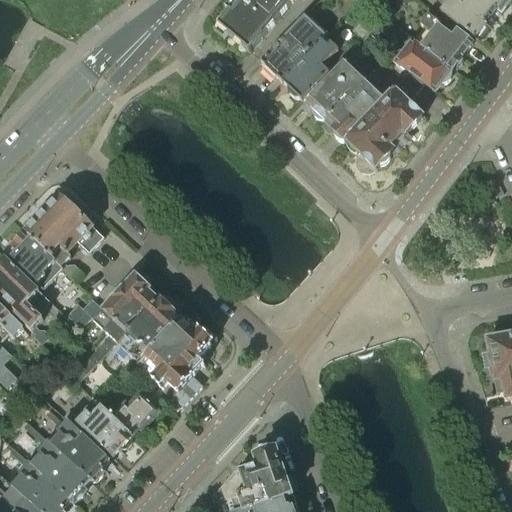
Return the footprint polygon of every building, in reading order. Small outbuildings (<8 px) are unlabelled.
[(230,14),(218,29),(250,56),(297,0),(305,0),(308,2),(309,0),(242,0),(238,5),(240,7),(232,16),(230,14)] [(464,0),(440,0),(433,11),(475,42),(482,40),(486,33),(486,28),(491,20),(464,0)] [(464,0),(491,20),(497,13),(503,12),(508,5),(507,0),(464,0)] [(367,16),(352,32),(362,42),(377,26),(367,16)] [(411,43),(451,74),(452,73),(452,74),(453,73),(457,72),(463,65),(462,61),(462,60),(473,45),(457,33),(447,26),(445,29),(429,17),(420,28),(423,31),(413,44),(411,43)] [(261,66),(281,85),(325,38),(305,20),(261,66)] [(326,39),(325,38),(281,85),(289,92),(290,97),(295,102),(300,102),(302,105),(329,76),(323,70),(338,53),(332,47),(340,39),(332,32),(326,39)] [(452,75),(451,74),(411,43),(394,66),(412,80),(430,93),(430,92),(436,96),(442,88),(445,87),(446,87),(448,85),(449,84),(450,82),(451,81),(451,80),(451,78),(451,77),(451,76),(452,75)] [(351,67),(356,67),(363,60),(363,55),(358,50),(344,66),(348,70),(351,67)] [(324,126),(325,127),(364,84),(351,72),(348,70),(344,66),(305,108),(313,116),(313,117),(313,118),(313,119),(314,119),(314,120),(315,121),(315,122),(316,123),(317,124),(318,124),(319,125),(320,126),(321,126),(322,126),(323,126),(324,126)] [(364,85),(364,84),(325,127),(333,135),(333,137),(334,139),(335,141),(337,142),(339,143),(340,144),(342,145),(344,145),(345,145),(384,103),(372,91),(383,79),(383,74),(378,70),(364,85)] [(422,102),(430,93),(412,80),(410,82),(407,79),(395,92),(395,91),(384,103),(345,145),(346,146),(361,160),(359,161),(359,162),(358,163),(357,165),(357,166),(357,167),(357,168),(357,169),(358,171),(359,173),(359,174),(360,175),(362,176),(363,177),(365,178),(366,178),(368,178),(369,178),(371,177),(373,176),(375,175),(379,170),(382,169),(384,169),(386,167),(388,165),(389,164),(390,163),(390,161),(391,160),(391,158),(402,146),(400,145),(423,120),(408,106),(417,97),(422,102)] [(26,236),(28,239),(64,273),(77,285),(84,278),(75,268),(69,268),(68,270),(65,266),(71,260),(68,257),(78,246),(90,256),(104,242),(63,203),(56,204),(26,236)] [(43,294),(64,273),(28,239),(27,240),(22,240),(16,246),(16,251),(9,258),(7,257),(43,294)] [(0,301),(33,333),(37,329),(43,323),(39,318),(50,306),(39,296),(5,262),(0,262),(0,301)] [(89,362),(80,371),(71,382),(77,388),(87,377),(95,368),(99,364),(100,364),(113,349),(116,349),(160,302),(150,292),(150,290),(150,288),(149,287),(149,286),(148,284),(147,283),(146,282),(144,280),(142,279),(139,279),(136,279),(135,278),(137,276),(136,276),(133,279),(134,279),(121,294),(103,312),(102,311),(101,313),(101,314),(100,316),(92,323),(94,325),(94,324),(104,334),(103,334),(104,336),(105,335),(109,339),(102,346),(102,347),(89,362)] [(161,302),(160,302),(116,349),(120,348),(128,357),(128,358),(129,359),(130,358),(133,361),(128,366),(115,379),(116,380),(112,385),(117,390),(122,385),(122,386),(132,375),(181,323),(182,322),(175,315),(174,313),(174,311),(174,310),(173,309),(172,307),(170,305),(168,303),(166,303),(164,302),(163,302),(162,302),(161,302)] [(24,332),(12,321),(0,308),(0,347),(0,348),(10,339),(14,343),(24,332)] [(90,323),(77,310),(69,318),(82,331),(90,323)] [(196,337),(181,323),(132,375),(138,380),(143,374),(152,383),(173,402),(174,401),(181,408),(200,388),(193,381),(204,370),(206,369),(205,368),(206,367),(204,366),(203,367),(198,362),(211,348),(211,343),(203,335),(197,335),(196,337)] [(37,329),(33,333),(36,336),(34,338),(43,347),(52,338),(46,332),(40,332),(37,329)] [(511,337),(511,338),(499,341),(497,340),(495,339),(493,339),(492,340),(490,341),(489,341),(487,343),(487,344),(486,346),(486,347),(486,348),(486,350),(487,351),(487,352),(488,353),(489,354),(490,355),(495,383),(502,382),(505,399),(509,402),(511,401),(511,337)] [(0,356),(4,352),(0,348),(0,347),(0,385),(7,392),(17,381),(0,364),(0,356)] [(126,404),(112,419),(133,440),(139,433),(141,435),(161,415),(140,395),(139,396),(136,394),(126,405),(126,404)] [(63,420),(68,425),(68,424),(71,427),(74,424),(77,427),(76,427),(113,461),(121,452),(127,450),(132,445),(132,441),(133,440),(112,419),(101,410),(93,403),(77,420),(70,413),(63,420)] [(68,424),(68,425),(65,428),(62,426),(63,425),(50,414),(46,418),(58,429),(50,437),(56,443),(52,448),(92,485),(96,485),(103,477),(103,471),(110,463),(84,439),(82,437),(71,427),(68,424)] [(90,485),(92,485),(52,448),(49,445),(27,426),(24,430),(36,442),(33,445),(42,453),(39,456),(42,459),(33,469),(71,505),(77,505),(84,498),(83,493),(90,485)] [(65,511),(71,505),(33,469),(14,451),(10,456),(21,465),(26,470),(19,478),(10,487),(37,511),(65,511)] [(212,501),(214,506),(218,504),(219,509),(227,507),(228,507),(229,511),(254,511),(287,501),(291,500),(276,453),(269,453),(260,456),(255,461),(257,467),(240,473),(241,477),(235,480),(236,482),(229,490),(222,490),(212,501)] [(37,511),(10,487),(9,487),(0,478),(0,511),(37,511)] [(290,510),(287,501),(254,511),(294,511),(290,510)]
